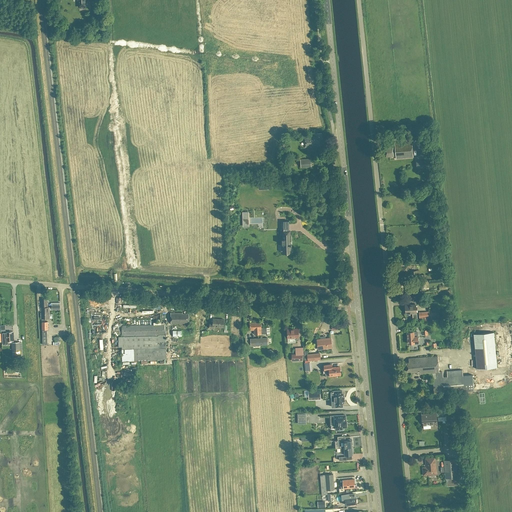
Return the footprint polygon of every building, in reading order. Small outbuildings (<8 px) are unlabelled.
[(311,147),(323,146),(322,133),(316,134),(316,135),(303,136),(304,147),(308,147),(308,146),(311,146),(311,147)] [(395,159),(413,157),(411,141),(394,143),(395,147),(393,147),(384,147),(385,157),(393,156),(393,151),(395,151),(395,159)] [(311,158),(301,159),(301,168),(311,166),(311,158)] [(417,169),(430,168),(429,159),(416,161),(417,169)] [(292,252),(292,245),(291,245),(291,242),(291,237),(290,237),(289,231),(281,232),(281,244),(282,244),(282,253),(292,252)] [(411,273),(408,273),(407,266),(397,267),(399,281),(402,281),(402,277),(408,276),(409,279),(412,278),(412,279),(421,278),(419,270),(411,271),(411,273)] [(52,307),(49,307),(48,307),(47,299),(41,299),(41,311),(42,311),(42,318),(49,318),(49,310),(52,310),(60,310),(60,305),(52,305),(52,307)] [(409,313),(417,313),(416,304),(404,305),(405,314),(409,313)] [(436,313),(432,313),(432,311),(419,312),(420,319),(421,319),(421,320),(424,320),(424,321),(429,321),(428,320),(437,319),(436,318),(436,313)] [(189,325),(189,323),(189,314),(183,314),(183,312),(171,313),(171,324),(184,323),(185,323),(185,325),(185,326),(186,326),(187,327),(188,326),(189,326),(189,325)] [(223,327),(224,319),(214,318),(213,319),(206,319),(205,328),(214,329),(214,326),(223,327)] [(270,327),(267,328),(263,328),(262,328),(261,323),(255,323),(255,322),(250,323),(250,330),(254,330),(254,334),(267,333),(267,336),(270,335),(270,327)] [(167,325),(123,325),(123,336),(167,336),(167,325)] [(293,337),(296,337),(296,340),(299,340),(299,337),(298,329),(287,329),(288,338),(293,338),(293,337)] [(413,344),(419,344),(418,332),(415,332),(408,333),(408,341),(409,341),(409,344),(413,344)] [(494,332),(474,334),(477,369),(497,367),(494,332)] [(167,361),(167,336),(120,337),(120,362),(167,361)] [(250,339),(251,345),(251,350),(260,349),(260,344),(260,338),(250,339)] [(318,349),(332,348),(331,338),(317,340),(318,349)] [(315,363),(315,360),(320,359),(320,353),(308,355),(307,351),(304,351),(305,361),(308,361),(308,362),(306,362),(306,364),(308,364),(315,363)] [(473,375),(463,376),(462,370),(447,371),(448,377),(443,377),(442,372),(439,372),(438,356),(409,358),(409,362),(406,362),(407,372),(411,371),(411,373),(417,372),(417,373),(420,373),(420,374),(432,373),(434,393),(474,390),(473,375)] [(330,376),(341,375),(340,367),(330,368),(330,365),(324,365),(325,370),(329,370),(330,376)] [(342,390),(334,391),(331,391),(332,407),(335,407),(343,406),(343,403),(344,403),(344,400),(344,396),(344,394),(342,394),(342,390)] [(423,426),(438,424),(436,412),(430,412),(431,414),(429,414),(429,413),(421,414),(422,419),(423,426)] [(346,415),(332,416),(333,425),(331,425),(331,429),(335,429),(335,430),(339,430),(344,430),(344,427),(347,427),(347,421),(346,421),(346,415)] [(423,468),(424,475),(435,473),(435,469),(436,469),(434,458),(426,459),(426,464),(427,464),(428,468),(423,468)] [(458,462),(456,462),(456,459),(445,460),(446,479),(457,478),(457,468),(459,468),(458,462)] [(327,490),(335,490),(333,474),(320,475),(322,495),(328,494),(327,490)] [(343,480),(340,481),(341,489),(344,488),(344,489),(355,488),(354,479),(343,480)] [(356,498),(349,498),(349,494),(341,494),(342,500),(345,500),(346,505),(357,504),(356,498)]
